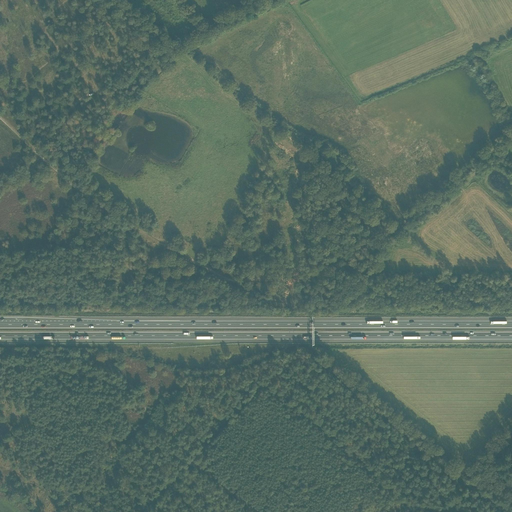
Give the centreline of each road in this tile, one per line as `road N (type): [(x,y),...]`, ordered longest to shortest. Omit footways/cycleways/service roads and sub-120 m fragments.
road 1 (track): [(295,0),(303,249),(292,273),(0,279)]
road 2 (motorway): [(0,335),(511,335)]
road 3 (motorway): [(511,324),(0,324)]
road 4 (track): [(138,511),(253,390),(268,391),(414,507)]
road 5 (track): [(388,236),(511,137)]
